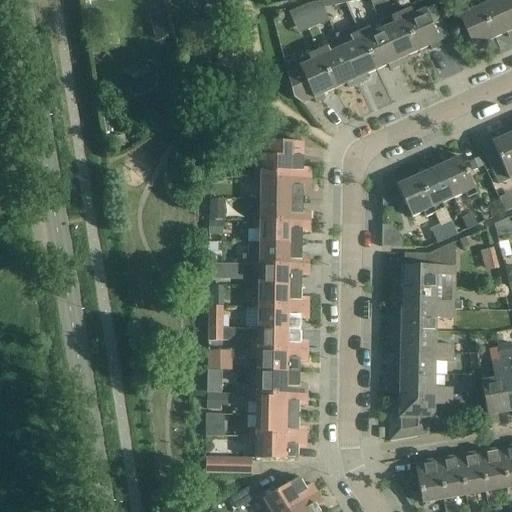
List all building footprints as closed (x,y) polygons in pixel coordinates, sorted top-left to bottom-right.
[(508,38),(511,36),(511,23),(501,0),(495,0),(489,3),(488,0),(480,0),(478,1),(494,39),(506,34),(508,38)] [(511,0),(501,0),(511,23),(511,0)] [(307,4),(298,9),(302,17),(303,20),(324,11),(323,8),(320,1),(307,4)] [(494,39),(478,1),(467,6),(470,11),(458,17),(475,53),(485,48),(483,44),(494,39)] [(433,7),(413,16),(411,10),(400,15),(417,52),(429,47),(431,51),(441,46),(439,42),(447,38),(433,7)] [(298,9),(288,13),(293,24),(303,20),(302,17),(298,9)] [(170,36),(164,10),(148,14),(155,40),(170,36)] [(273,12),(271,16),(272,21),(276,23),(281,22),(284,18),(283,13),(279,11),(273,12)] [(394,25),(383,30),(399,65),(407,62),(406,57),(417,52),(400,15),(392,19),(394,25)] [(390,69),(399,65),(383,30),(371,35),(368,29),(359,34),(376,71),(388,65),(390,69)] [(376,71),(359,34),(349,38),(352,43),(341,48),(357,84),(366,80),(364,76),(376,71)] [(357,84),(341,48),(330,53),(327,48),(317,52),(334,90),(347,84),(349,88),(357,84)] [(334,90),(317,52),(308,57),(310,62),(287,73),(294,100),(300,103),(301,104),(313,99),(315,104),(324,99),(322,95),(334,90)] [(511,132),(510,129),(502,133),(504,137),(491,143),(501,165),(491,169),(498,186),(511,179),(511,132)] [(123,135),(108,138),(110,149),(125,146),(123,135)] [(311,169),(303,168),(303,143),(261,142),(261,156),(255,156),(254,179),(302,180),(310,180),(311,169)] [(436,163),(453,200),(464,195),(467,201),(477,196),(459,157),(447,163),(445,158),(436,163)] [(479,158),(468,163),(472,172),(483,167),(479,158)] [(453,200),(436,163),(427,167),(429,171),(417,177),(434,214),(443,210),(441,205),(453,200)] [(425,218),(434,214),(417,177),(406,182),(404,177),(394,182),(411,218),(422,213),(425,218)] [(302,202),(302,190),(310,190),(310,180),(302,180),(254,179),(254,188),(260,188),(260,200),(302,202)] [(511,209),(511,203),(510,198),(500,202),(504,212),(511,209)] [(302,212),(302,202),(260,200),(260,214),(254,213),(254,222),(309,223),(310,212),(302,212)] [(210,209),(210,219),(225,220),(225,209),(210,209)] [(477,226),(471,213),(461,218),(467,231),(477,226)] [(511,233),(508,219),(493,225),(496,238),(511,233)] [(222,221),(210,221),(210,233),(222,234),(222,221)] [(301,245),(301,233),(309,233),(309,223),(254,222),(254,230),(260,230),(260,244),(301,245)] [(451,223),(440,227),(446,240),(456,236),(451,223)] [(385,241),(396,245),(401,231),(390,227),(385,241)] [(436,245),(446,240),(440,227),(431,231),(436,245)] [(464,238),(457,241),(461,250),(468,247),(464,238)] [(301,255),(301,245),(260,244),(248,243),(247,256),(242,256),(242,265),(254,265),(284,266),(309,266),(309,255),(301,255)] [(392,289),(453,290),(453,277),(454,267),(455,244),(454,243),(428,255),(427,255),(428,255),(428,267),(402,266),(401,278),(393,278),(392,289)] [(497,269),(492,249),(479,252),(484,272),(497,269)] [(211,264),(211,280),(223,280),(223,264),(211,264)] [(300,288),(301,276),(308,276),(309,266),(284,266),(254,265),(253,273),(259,274),(259,287),(300,288)] [(222,307),(223,286),(209,285),(208,307),(222,307)] [(300,288),(259,287),(258,300),(252,300),(252,308),(308,310),(308,298),(300,298),(300,288)] [(453,290),(392,289),(392,298),(401,299),(401,311),(453,312),(460,312),(460,303),(453,303),(453,290)] [(208,307),(208,328),(222,329),(222,307),(208,307)] [(308,310),(252,308),(247,308),(246,329),(258,330),(295,331),(295,319),(308,320),(308,310)] [(453,312),(401,311),(400,321),(392,321),(392,332),(435,333),(435,320),(453,321),(453,312)] [(222,329),(208,328),(208,342),(222,342),(222,329)] [(252,343),(251,352),(307,353),(307,341),(295,341),(295,331),(258,330),(257,343),(252,343)] [(400,342),(400,354),(452,355),(453,347),(435,346),(435,333),(392,332),(391,342),(400,342)] [(511,353),(510,342),(497,345),(497,348),(499,360),(511,358),(511,353)] [(231,352),(207,351),(207,370),(231,371),(231,352)] [(299,374),(299,363),(307,363),(307,353),(251,352),(251,360),(258,360),(257,373),(299,374)] [(391,364),(391,375),(434,376),(435,364),(452,364),(452,355),(400,354),(400,365),(391,364)] [(500,362),(508,412),(511,411),(511,377),(511,378),(508,361),(500,362)] [(497,414),(508,412),(500,362),(491,364),(494,381),(480,383),(488,425),(498,423),(497,414)] [(298,384),(299,374),(257,373),(251,373),(251,386),(250,394),(306,396),(306,384),(298,384)] [(434,376),(391,375),(391,385),(399,385),(399,397),(451,398),(451,389),(434,389),(434,376)] [(462,375),(461,387),(475,387),(474,376),(462,375)] [(219,386),(205,385),(205,394),(213,394),(219,394),(219,386)] [(213,394),(205,394),(205,411),(213,411),(213,394)] [(298,417),(298,406),(306,406),(306,396),(250,394),(250,402),(257,402),(256,417),(298,417)] [(451,406),(451,398),(399,397),(399,408),(390,408),(390,442),(417,437),(417,419),(433,419),(433,406),(451,406)] [(205,414),(205,423),(224,423),(224,415),(205,414)] [(298,428),(298,417),(256,417),(256,429),(250,429),(250,437),(305,439),(306,428),(298,428)] [(205,436),(214,436),(214,431),(211,427),(205,427),(205,436)] [(297,459),(297,449),(305,449),(305,439),(250,437),(250,446),(256,446),(255,460),(277,460),(297,460),(297,459)] [(511,446),(498,449),(505,489),(511,487),(511,446)] [(477,453),(484,493),(505,489),(498,449),(477,453)] [(457,457),(464,496),(484,493),(477,453),(457,457)] [(443,500),(464,496),(457,457),(436,460),(443,500)] [(251,459),(205,458),(205,474),(251,475),(251,459)] [(421,504),(443,500),(436,460),(414,464),(421,504)] [(304,488),(298,478),(276,492),(273,487),(259,496),(254,499),(262,511),(287,511),(317,494),(311,484),(304,488)] [(236,510),(254,499),(259,496),(252,485),(230,499),(236,510)] [(318,511),(315,506),(322,502),(317,494),(287,511),(318,511)]
